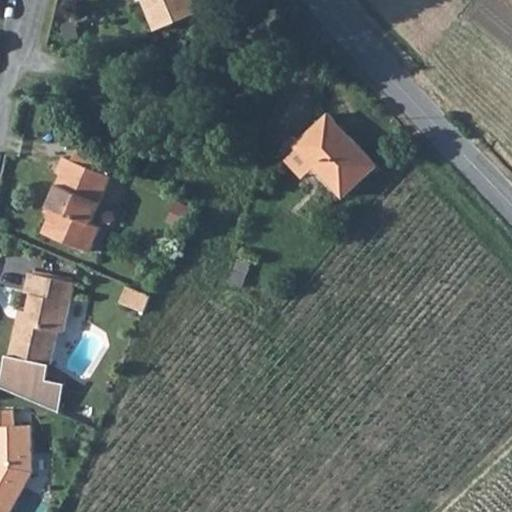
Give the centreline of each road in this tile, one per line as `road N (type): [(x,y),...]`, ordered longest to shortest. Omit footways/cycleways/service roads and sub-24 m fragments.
road 1 (secondary): [(323,0),(511,204)]
road 2 (residential): [(32,0),(0,117)]
